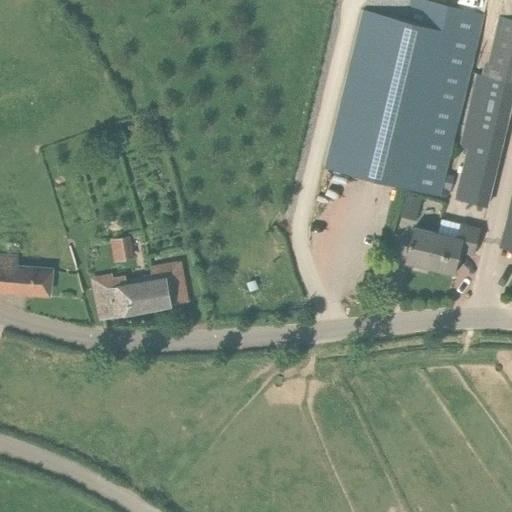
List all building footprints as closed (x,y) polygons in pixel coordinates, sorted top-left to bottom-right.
[(363,11),(325,167),(440,195),(484,15),(421,0),(411,0),(407,22),(363,11)] [(464,128),(472,130),(455,199),(486,207),(511,100),(511,20),(499,17),(487,64),(485,63),(482,76),(476,74),(464,128)] [(442,188),(450,190),(454,177),(446,175),(442,188)] [(421,198),(405,194),(399,217),(415,221),(421,198)] [(511,202),(501,248),(511,250),(511,202)] [(457,237),(437,232),(428,267),(455,274),(461,252),(474,255),(481,228),(460,223),(457,237)] [(418,265),(428,267),(437,232),(414,227),(406,262),(411,263),(410,266),(417,267),(418,265)] [(111,240),(115,262),(135,258),(131,236),(111,240)] [(18,256),(17,256),(10,255),(10,244),(0,242),(0,290),(47,294),(50,271),(16,268),(18,256)] [(153,281),(128,286),(125,274),(95,280),(103,317),(117,315),(186,302),(178,261),(150,267),(153,281)]
